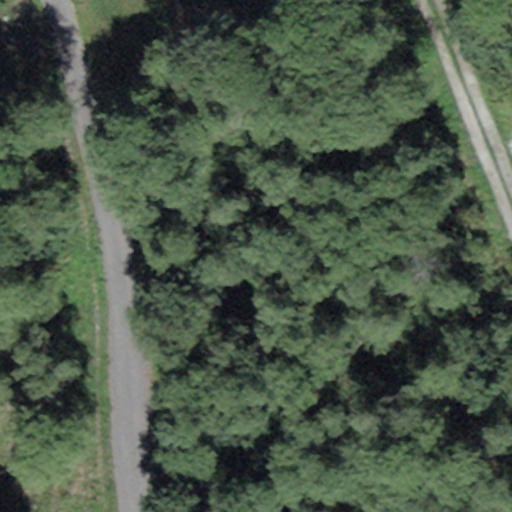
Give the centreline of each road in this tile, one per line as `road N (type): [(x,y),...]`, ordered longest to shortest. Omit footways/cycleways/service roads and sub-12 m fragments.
road 1 (unclassified): [(133,511),(121,316),(68,0)]
road 2 (track): [(440,0),(511,177)]
